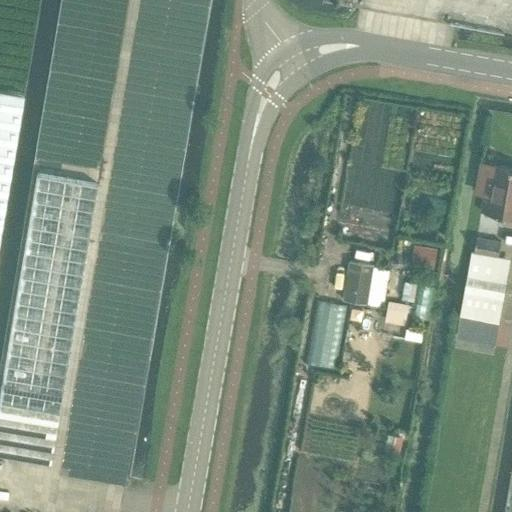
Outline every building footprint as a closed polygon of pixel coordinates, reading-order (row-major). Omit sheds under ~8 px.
[(0,237),(25,94),(24,94),(0,89),(0,237)] [(482,163),(477,193),(485,194),(482,211),(511,215),(511,167),(494,164),(494,165),(482,163)] [(0,388),(0,453),(50,462),(58,412),(97,184),(36,174),(0,388)] [(477,238),(474,251),(498,255),(500,242),(477,237),(477,238)] [(421,246),(418,265),(434,267),(436,248),(421,246)] [(397,252),(396,263),(403,264),(404,252),(397,252)] [(344,299),(367,303),(374,264),(350,260),(344,299)] [(468,271),(463,294),(464,294),(503,301),(507,279),(507,278),(469,270),(468,270),(468,271)] [(389,301),(385,321),(403,324),(407,304),(389,301)] [(461,317),(457,334),(473,337),(476,320),(461,317)] [(407,329),(405,338),(421,341),(423,332),(407,329)] [(390,435),(387,451),(399,453),(402,438),(390,435)]
